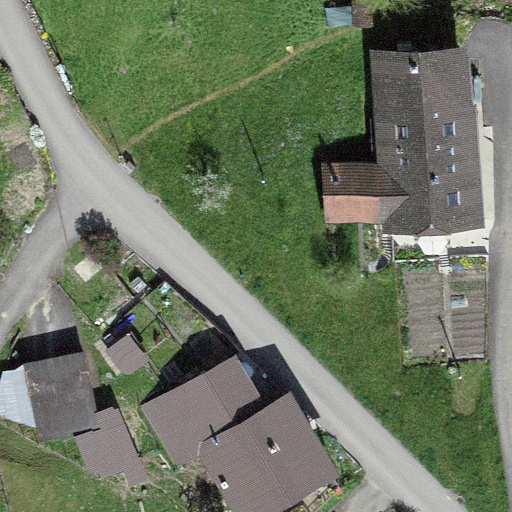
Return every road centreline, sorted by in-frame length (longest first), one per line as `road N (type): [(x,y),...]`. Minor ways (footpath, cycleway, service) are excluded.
road 1 (unclassified): [(439,511),(95,179),(0,20)]
road 2 (residential): [(511,160),(500,332),(511,435)]
road 3 (track): [(0,315),(95,179)]
